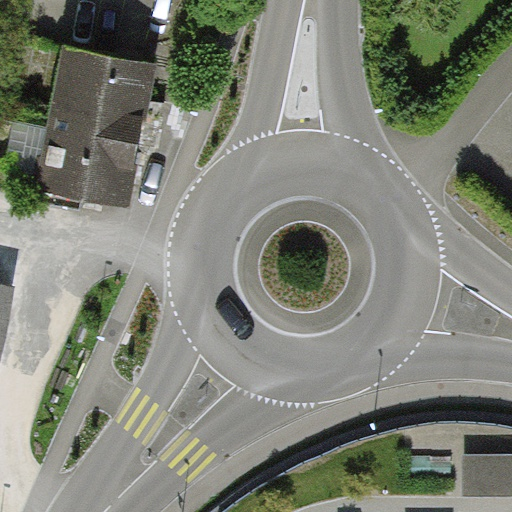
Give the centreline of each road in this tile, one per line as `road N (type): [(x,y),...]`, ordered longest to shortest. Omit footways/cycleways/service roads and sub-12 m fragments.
road 1 (secondary): [(304,163),(241,191),(209,252),(209,287),(243,347)]
road 2 (secondary): [(243,347),(274,366),(310,374),(346,369),(379,352),(417,291)]
road 3 (residential): [(243,347),(107,511)]
road 4 (secondary): [(417,291),(411,226),(393,199),(337,165),(304,163)]
road 5 (secondary): [(312,0),(304,163)]
